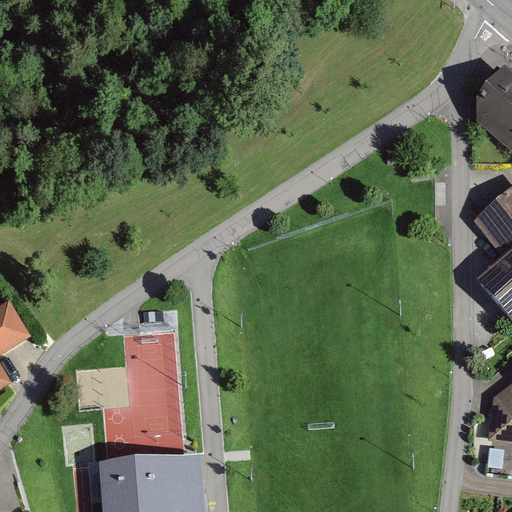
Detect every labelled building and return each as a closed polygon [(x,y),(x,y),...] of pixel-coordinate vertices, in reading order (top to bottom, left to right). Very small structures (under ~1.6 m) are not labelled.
[(511,89),(503,82),(472,118),(511,152),(511,89)] [(437,179),(409,179),(409,233),(437,232),(437,179)] [(504,264),(474,288),(510,331),(511,329),(511,196),(474,228),(504,264)] [(6,308),(0,311),(0,394),(10,389),(0,371),(0,357),(25,343),(6,308)] [(107,408),(109,457),(186,453),(180,331),(127,334),(131,406),(107,408)] [(511,388),(494,402),(492,444),(511,446),(511,388)] [(204,511),(201,466),(98,474),(100,511),(204,511)]
